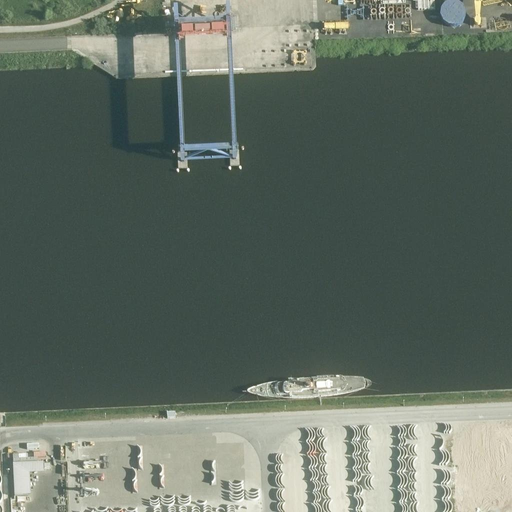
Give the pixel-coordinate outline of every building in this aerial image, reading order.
[(175,6),(174,0),(150,0),(151,8),(162,8),(162,21),(171,21),(171,6),(175,6)] [(156,45),(157,54),(202,52),(201,43),(197,43),(197,38),(163,40),(164,44),(156,45)] [(462,442),(468,479),(477,478),(475,470),(487,468),(486,463),(483,463),(481,451),(485,450),(483,438),(462,442)] [(10,460),(12,497),(28,496),(27,474),(41,474),(40,458),(10,460)] [(289,489),(294,464),(280,461),(274,487),(283,489),(284,488),(289,489)] [(314,506),(316,508),(335,509),(339,511),(340,511),(345,505),(351,506),(360,511),(363,511),(365,492),(367,488),(360,484),(361,478),(356,477),(354,480),(342,479),(339,483),(337,483),(328,476),(321,476),(320,478),(319,487),(313,495),(299,494),(308,500),(308,502),(314,506)] [(480,497),(490,502),(494,494),(488,491),(487,494),(482,491),(480,497)]
